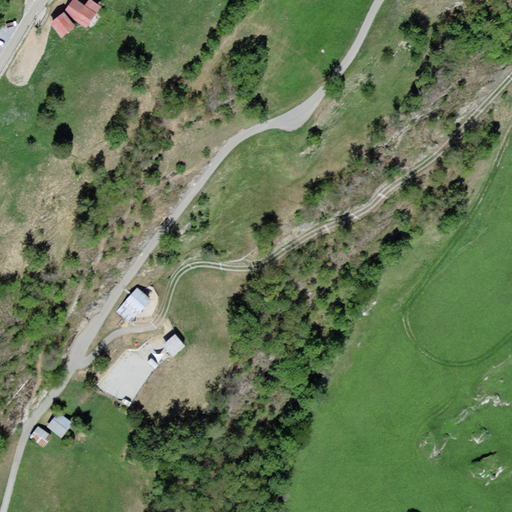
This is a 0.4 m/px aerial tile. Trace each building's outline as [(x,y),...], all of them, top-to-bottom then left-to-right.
[(90,30),(105,6),(94,0),(91,0),(88,6),(79,0),(72,0),(54,30),(69,38),(78,23),(90,30)] [(137,289),(116,312),(129,323),(150,300),(137,289)] [(165,346),(175,358),(188,347),(178,335),(165,346)] [(57,413),(46,427),(61,438),(72,424),(57,413)] [(37,426),(29,437),(43,447),(51,436),(37,426)]
